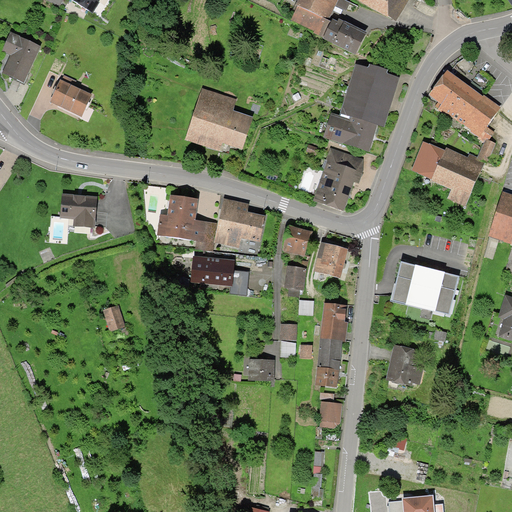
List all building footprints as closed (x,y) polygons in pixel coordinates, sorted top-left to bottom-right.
[(98,0),(72,0),(91,12),(91,11),(94,10),(97,7),(96,3),(98,0)] [(302,0),(293,19),(316,30),(322,17),(330,0),(302,0)] [(360,0),(392,18),(403,0),(360,0)] [(317,32),(325,37),(333,22),(322,17),(316,30),(317,32)] [(325,38),(355,53),(365,33),(355,29),(345,24),(343,27),(333,22),(325,37),(325,38)] [(14,76),(23,81),(39,47),(12,35),(7,46),(16,51),(5,72),(14,76)] [(359,89),(353,107),(350,115),(357,118),(376,123),(391,77),(365,69),(359,89)] [(450,111),(465,122),(482,98),(447,73),(440,82),(432,93),(445,102),(439,108),(447,114),(450,111)] [(64,77),(62,82),(73,87),(76,83),(64,77)] [(73,87),(62,82),(61,82),(52,101),(66,108),(82,115),(91,95),(73,87)] [(336,101),(353,107),(359,89),(342,83),(336,101)] [(188,95),(200,99),(203,90),(191,86),(188,95)] [(199,101),(232,112),(236,101),(203,90),(200,99),(199,101)] [(144,124),(159,129),(170,96),(156,91),(144,124)] [(489,104),(482,98),(465,122),(482,135),(488,127),(499,111),(489,104)] [(231,117),(232,112),(199,101),(198,106),(231,117)] [(202,134),(222,141),(231,117),(198,106),(189,130),(202,134)] [(252,119),(232,112),(231,117),(251,124),(252,119)] [(372,136),(376,123),(357,118),(355,126),(345,122),(346,120),(333,116),(326,136),(368,150),(372,136)] [(251,124),(231,117),(222,141),(243,148),(251,124)] [(494,133),(488,127),(482,135),(489,140),(494,133)] [(481,159),(486,162),(494,143),(490,140),(481,159)] [(433,179),(444,154),(445,151),(425,143),(415,171),(433,179)] [(333,152),(330,161),(326,171),(354,180),(360,161),(333,152)] [(471,195),(481,171),(466,164),(444,154),(433,179),(454,187),(471,195)] [(470,155),(466,164),(481,171),(486,162),(481,159),(470,155)] [(350,190),(354,180),(326,171),(322,183),(329,185),(327,191),(320,189),(315,201),(343,211),(350,190)] [(467,204),(471,195),(454,187),(449,197),(467,204)] [(83,197),(64,196),(62,217),(69,218),(76,218),(78,218),(78,219),(80,221),(80,226),(94,227),(96,198),(83,197)] [(170,217),(194,220),(196,200),(186,199),(173,197),(170,216),(170,217)] [(490,235),(511,242),(511,205),(501,201),(490,235)] [(240,246),(242,237),(247,214),(222,209),(215,241),(240,246)] [(247,214),(242,237),(260,240),(265,218),(255,216),(247,214)] [(158,235),(191,240),(193,225),(194,220),(170,217),(170,216),(161,215),(158,235)] [(193,225),(205,227),(216,228),(217,224),(194,220),(193,225)] [(203,242),(205,227),(193,225),(191,240),(203,242)] [(213,251),(216,228),(205,227),(203,242),(202,250),(213,251)] [(290,228),(284,250),(304,255),(310,233),(299,230),(290,228)] [(323,243),(316,271),(340,278),(343,264),(347,249),(323,243)] [(231,282),(232,271),(233,267),(233,261),(195,257),(193,277),(231,282)] [(298,261),(297,268),(307,269),(309,262),(298,261)] [(430,271),(419,268),(419,266),(402,262),(398,275),(396,284),(396,285),(400,286),(397,296),(424,302),(423,306),(424,306),(434,309),(435,309),(436,305),(448,308),(450,298),(454,299),(460,276),(435,270),(435,272),(434,276),(429,275),(430,271)] [(304,290),(307,269),(297,268),(293,267),(291,277),(290,288),(304,290)] [(249,273),(232,271),(231,282),(230,294),(247,296),(249,273)] [(423,309),(424,306),(423,306),(424,302),(397,296),(400,286),(396,285),(396,284),(395,284),(391,301),(423,309)] [(508,317),(503,335),(511,337),(511,298),(507,297),(501,315),(508,317)] [(433,311),(451,316),(455,299),(454,299),(450,298),(448,308),(436,305),(435,309),(434,309),(433,311)] [(306,315),(307,301),(300,300),(299,315),(306,315)] [(315,301),(307,301),(306,315),(314,316),(315,301)] [(327,304),(324,321),(343,323),(345,306),(327,304)] [(324,321),(322,338),(341,340),(342,332),(343,323),(324,321)] [(437,331),(435,338),(445,340),(447,333),(437,331)] [(322,338),(320,359),(338,361),(341,340),(322,338)] [(282,340),(282,350),(296,350),(297,343),(282,340)] [(302,346),(302,357),(314,358),(315,347),(302,346)] [(393,362),(389,379),(411,384),(412,381),(419,383),(422,369),(415,367),(419,352),(396,347),(393,362)] [(296,358),(296,350),(282,350),(281,357),(296,358)] [(337,373),(338,361),(320,359),(319,367),(320,367),(318,385),(335,386),(337,373)] [(251,379),(272,379),(272,371),(273,362),(252,361),(251,379)] [(321,392),(321,399),(334,400),(335,393),(321,392)] [(323,402),(321,420),(335,422),(336,404),(323,402)] [(404,500),(389,502),(389,505),(390,511),(436,511),(437,508),(434,509),(434,504),(433,496),(419,497),(419,499),(414,499),(404,500),(404,499),(404,500)] [(444,511),(444,503),(434,504),(434,509),(437,508),(436,511),(444,511)]
